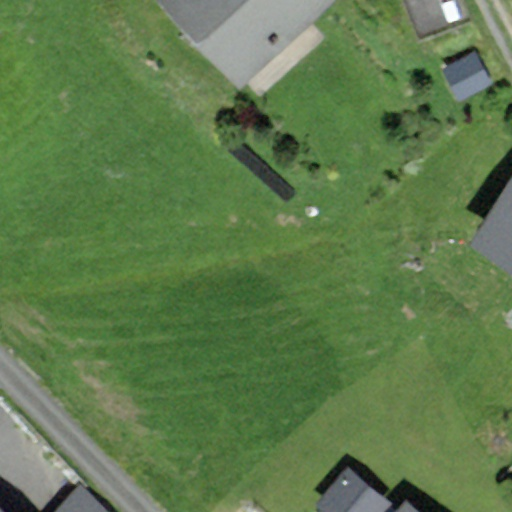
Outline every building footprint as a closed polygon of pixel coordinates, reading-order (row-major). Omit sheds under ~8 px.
[(323,0),(179,0),(243,71),(323,0)] [(511,178),(479,232),(511,251),(511,178)] [(339,511),(371,511),(388,492),(348,461),(320,496),(339,511)] [(51,511),(8,511),(0,504),(0,511),(105,511),(77,486),(51,511)] [(419,511),(405,500),(395,511),(419,511)]
